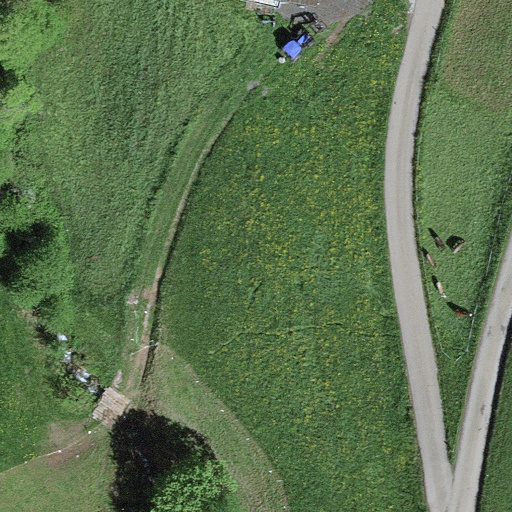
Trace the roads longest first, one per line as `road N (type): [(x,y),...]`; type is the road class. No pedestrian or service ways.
road 1 (track): [(332,0),(318,25),(209,128),(166,226),(124,395),(101,422),(72,435),(0,425)]
road 2 (track): [(439,511),(390,173),(433,0)]
road 3 (unclassified): [(511,237),(487,312),(452,511)]
